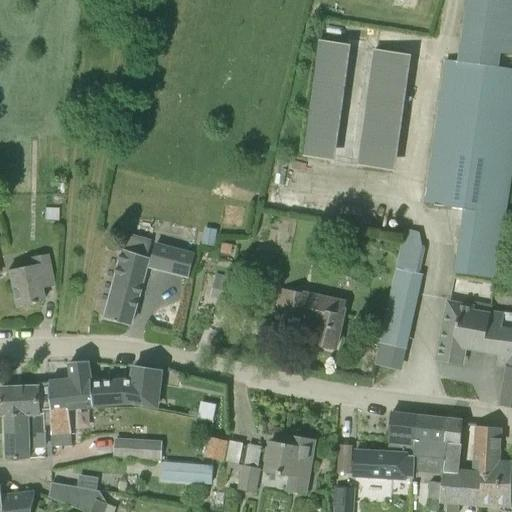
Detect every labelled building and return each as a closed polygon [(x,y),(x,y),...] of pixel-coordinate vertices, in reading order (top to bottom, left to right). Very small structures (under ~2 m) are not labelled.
[(117,0),(114,0),(107,15),(118,21),(127,5),(117,0)] [(417,10),(417,0),(397,0),(397,8),(417,10)] [(511,170),(511,70),(498,68),(500,53),(511,55),(511,0),(466,0),(459,63),(446,61),(426,204),(466,209),(457,274),(496,279),(511,170)] [(336,162),(352,45),(319,39),(304,156),(336,162)] [(396,172),(412,55),(374,49),(358,165),(396,172)] [(45,207),(44,221),(58,222),(59,208),(45,207)] [(401,361),(424,249),(422,248),(419,232),(403,228),(394,267),(381,329),(376,352),(377,367),(399,370),(401,361)] [(202,244),(215,246),(217,234),(204,232),(202,244)] [(131,326),(146,271),(145,271),(149,258),(147,258),(151,243),(128,237),(125,250),(123,250),(105,319),(131,326)] [(190,279),(196,254),(157,243),(150,268),(190,279)] [(223,253),(231,254),(232,245),(224,244),(222,244),(221,253),(223,253)] [(26,258),(28,267),(8,271),(16,308),(43,303),(40,289),(53,286),(49,267),(46,254),(26,258)] [(344,304),(289,292),(279,290),(273,316),(295,321),(296,314),(319,319),(314,345),(335,350),(339,330),(344,304)] [(482,350),(490,305),(473,302),(472,306),(449,301),(442,339),(438,359),(462,364),(465,347),(482,350)] [(511,369),(511,313),(491,311),(492,306),(490,305),(482,350),(500,354),(499,360),(508,362),(507,369),(511,369)] [(49,382),(51,425),(52,446),(72,446),(72,408),(92,408),(90,383),(91,383),(88,362),(70,364),(72,380),(49,382)] [(156,407),(159,390),(162,370),(135,366),(132,381),(123,381),(91,383),(90,383),(92,408),(96,408),(96,407),(116,407),(156,407)] [(511,369),(507,369),(506,374),(507,374),(500,406),(511,407),(511,369)] [(46,425),(51,425),(49,382),(38,382),(38,388),(1,390),(2,415),(5,415),(5,416),(45,414),(46,425)] [(214,424),(217,407),(202,404),(198,420),(214,424)] [(413,456),(417,416),(392,413),(388,454),(355,453),(354,473),(354,476),(394,478),(412,478),(414,457),(413,456)] [(5,416),(6,459),(29,459),(29,449),(47,448),(46,425),(45,414),(5,416)] [(443,445),(447,420),(417,416),(413,456),(414,457),(446,460),(448,445),(443,445)] [(473,465),(472,471),(458,470),(460,445),(463,422),(447,420),(443,445),(448,445),(446,460),(447,460),(444,482),(442,501),(442,504),(447,504),(446,511),(459,511),(460,504),(481,505),(483,466),(475,465),(473,465)] [(477,423),(477,427),(473,465),(475,465),(483,466),(481,505),(511,505),(511,485),(511,464),(498,464),(499,429),(480,427),(479,423),(477,423)] [(307,494),(312,459),(316,440),(289,435),(287,444),(271,441),(267,461),(266,472),(288,476),(286,491),(307,494)] [(225,462),(229,442),(209,438),(205,458),(225,462)] [(116,439),(115,460),(161,463),(162,442),(116,439)] [(240,466),(245,445),(231,442),(226,463),(240,466)] [(164,462),(162,482),(212,485),(213,466),(164,462)] [(257,493),(262,469),(243,466),(239,489),(257,493)] [(442,501),(444,482),(430,480),(428,500),(442,501)] [(49,497),(84,511),(114,511),(116,508),(96,501),(100,492),(52,483),(49,497)] [(1,498),(0,484),(0,507),(3,507),(3,511),(32,511),(34,498),(25,495),(1,498)] [(337,489),(335,511),(354,511),(356,490),(337,489)] [(215,511),(223,511),(225,494),(213,494),(212,511),(215,511)]
